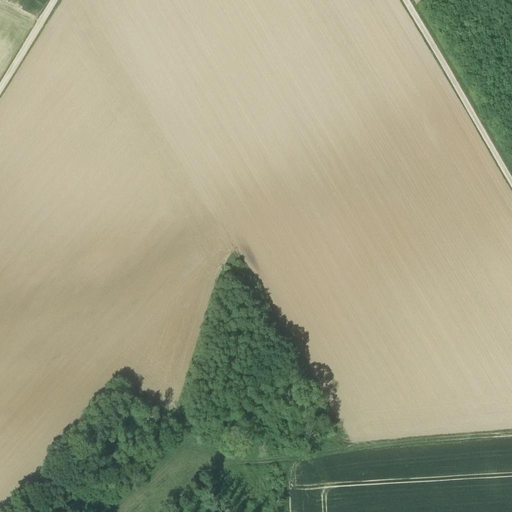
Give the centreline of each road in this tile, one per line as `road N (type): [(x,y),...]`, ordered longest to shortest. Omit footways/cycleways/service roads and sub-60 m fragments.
road 1 (track): [(511,435),(262,453)]
road 2 (track): [(511,183),(405,0)]
